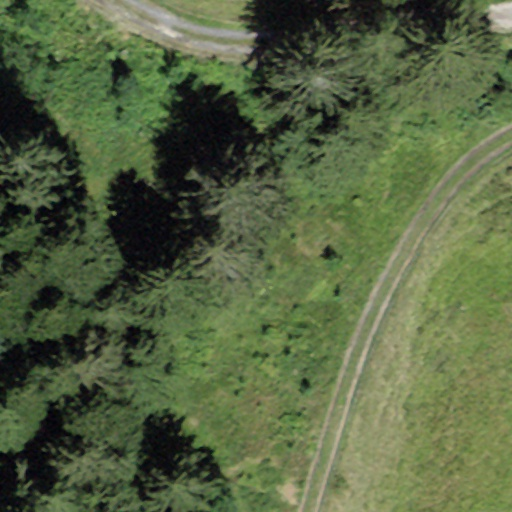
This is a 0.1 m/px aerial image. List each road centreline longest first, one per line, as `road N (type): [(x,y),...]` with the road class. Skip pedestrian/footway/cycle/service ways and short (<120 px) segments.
road 1 (track): [(303,511),(359,342),(417,222),(490,146),(511,137)]
road 2 (track): [(511,15),(222,45),(121,0)]
